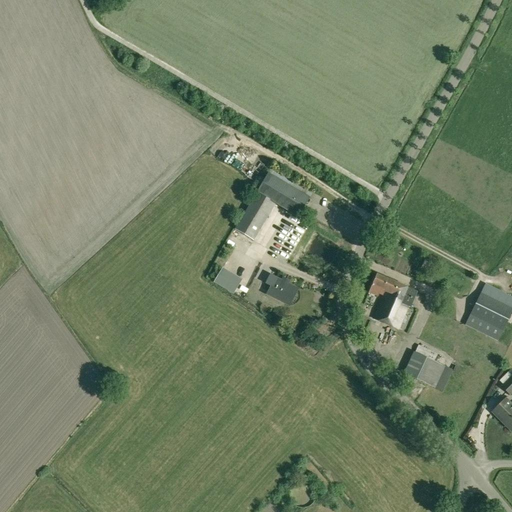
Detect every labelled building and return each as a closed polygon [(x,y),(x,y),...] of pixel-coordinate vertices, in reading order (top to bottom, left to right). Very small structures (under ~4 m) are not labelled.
[(268,173),(234,231),(253,241),(275,206),(298,218),(310,198),(268,173)] [(233,295),(241,281),(222,270),(214,284),(233,295)] [(417,292),(408,288),(408,287),(377,274),(369,293),(378,297),(379,294),(383,296),(373,318),(398,329),(407,307),(410,308),(417,292)] [(288,304),(296,288),(289,285),(281,281),(277,279),(272,276),(268,285),(273,288),(269,295),(288,304)] [(465,325),(498,341),(511,312),(511,297),(485,284),(465,325)] [(434,389),(445,367),(445,366),(433,361),(437,354),(418,345),(415,352),(414,352),(403,374),(434,389)] [(452,371),(445,367),(434,389),(442,392),(452,371)] [(511,375),(501,387),(509,396),(511,392),(511,375)] [(504,424),(511,431),(511,430),(511,405),(505,399),(493,411),(505,423),(504,424)] [(301,508),(303,508),(305,508),(307,508),(309,507),(310,506),(312,504),(313,503),(314,501),(315,499),(316,497),(316,494),(315,492),(315,490),(314,488),(312,486),(311,485),(310,484),(308,483),(306,482),(304,482),(302,482),(299,482),(297,483),(295,484),(293,485),(292,487),(291,489),(290,491),(289,493),(289,495),(289,496),(290,498),(290,500),(291,502),(293,504),(294,506),(296,507),(299,508),(301,508)]
